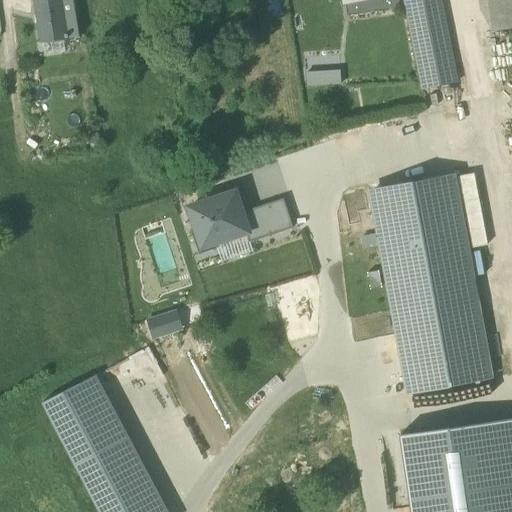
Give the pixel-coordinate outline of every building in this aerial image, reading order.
[(35,0),(42,42),(78,37),(72,0),(35,0)] [(405,0),(423,90),(456,83),(448,39),(440,0),(405,0)] [(511,0),(478,0),(480,10),(491,31),(511,28),(511,0)] [(342,83),(341,69),(307,70),(308,84),(342,83)] [(511,81),(502,83),(504,107),(511,106),(511,81)] [(474,174),(454,178),(467,248),(487,244),(474,174)] [(370,193),(407,393),(466,382),(491,377),(467,248),(454,178),(370,193)] [(235,192),(189,207),(198,234),(192,235),(198,254),(217,248),(215,243),(246,232),(248,231),(241,212),(235,192)] [(283,198),(241,212),(248,231),(246,232),(249,241),(293,228),(283,198)] [(253,251),(249,241),(246,232),(215,243),(217,248),(221,262),(253,251)] [(381,287),(379,271),(367,273),(370,289),(381,287)] [(167,511),(95,375),(85,381),(153,511),(167,511)] [(99,511),(153,511),(85,381),(42,403),(99,511)] [(511,511),(511,417),(498,420),(511,511)] [(511,511),(498,420),(399,435),(410,511),(511,511)]
